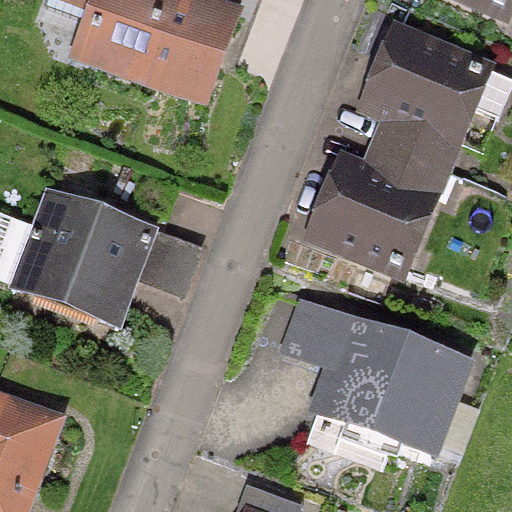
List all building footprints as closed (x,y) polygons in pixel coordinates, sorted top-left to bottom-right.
[(61,0),(87,9),(90,0),(61,0)] [(90,0),(87,9),(70,58),(207,105),(243,0),(90,0)] [(511,0),(454,0),(510,22),(511,15),(511,0)] [(394,20),(357,111),(380,120),(459,153),(478,108),(493,71),(496,62),(394,20)] [(511,86),(511,78),(493,71),(478,108),(499,117),(511,86)] [(380,120),(364,158),(443,191),(459,153),(380,120)] [(364,158),(340,149),(303,241),(407,283),(443,191),(364,158)] [(47,187),(11,287),(123,327),(139,281),(158,232),(159,227),(47,187)] [(204,250),(158,232),(139,281),(186,299),(204,250)] [(323,367),(308,410),(439,457),(474,359),(300,297),(280,352),(323,367)] [(29,511),(66,414),(0,389),(0,511),(29,511)] [(236,511),(241,511),(244,504),(265,511),(300,511),(303,505),(247,484),(236,511)]
